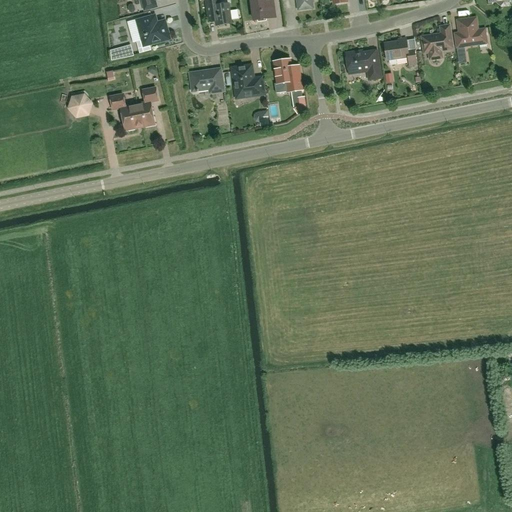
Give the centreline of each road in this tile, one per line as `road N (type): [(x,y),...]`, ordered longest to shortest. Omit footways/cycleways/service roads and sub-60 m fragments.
road 1 (unclassified): [(0,206),(329,140)]
road 2 (unclassified): [(329,140),(511,101)]
road 3 (residential): [(314,40),(200,51),(187,36),(183,0)]
road 4 (residential): [(314,40),(453,0)]
